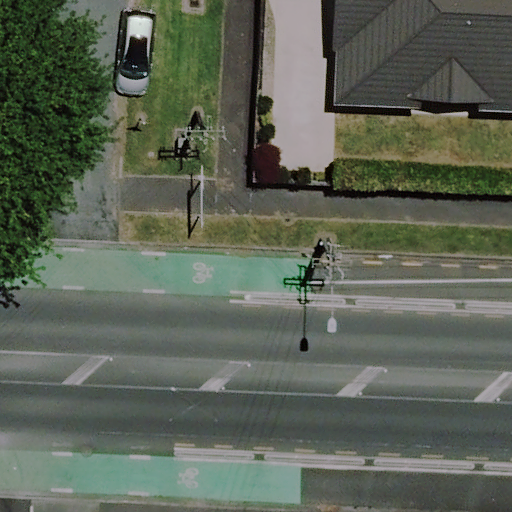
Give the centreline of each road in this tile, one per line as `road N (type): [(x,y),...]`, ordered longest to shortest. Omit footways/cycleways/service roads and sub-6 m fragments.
road 1 (secondary): [(511,386),(30,361)]
road 2 (residential): [(51,0),(30,361)]
road 3 (residential): [(30,361),(29,511)]
